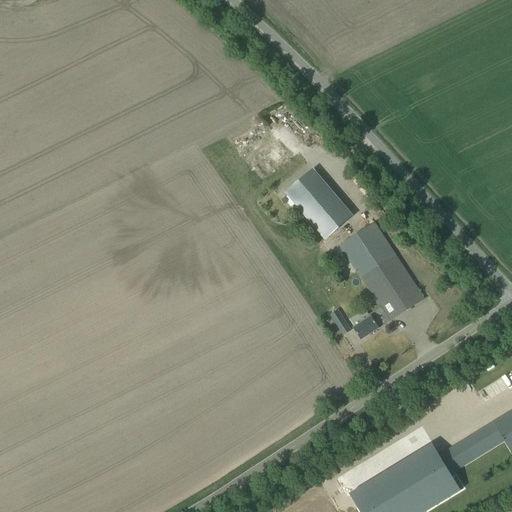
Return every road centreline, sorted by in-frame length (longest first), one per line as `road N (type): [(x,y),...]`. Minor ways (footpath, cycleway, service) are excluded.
road 1 (unclassified): [(511,292),(395,153),(235,0)]
road 2 (unclassified): [(183,511),(511,303)]
